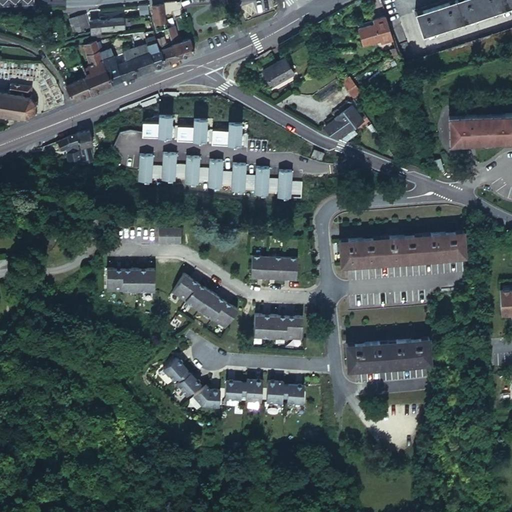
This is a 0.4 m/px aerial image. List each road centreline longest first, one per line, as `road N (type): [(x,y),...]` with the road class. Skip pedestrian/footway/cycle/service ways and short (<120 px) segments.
road 1 (residential): [(194,67),(311,138),(428,184)]
road 2 (residential): [(331,296),(254,295),(185,253),(119,250)]
road 3 (residential): [(136,317),(177,329),(210,360),(340,366)]
road 4 (secondary): [(0,147),(194,67)]
road 5 (residential): [(428,184),(412,198),(353,203),(326,218),(331,296)]
road 6 (unknown): [(404,0),(411,40),(422,47),(511,24)]
road 7 (secondary): [(194,67),(308,16)]
